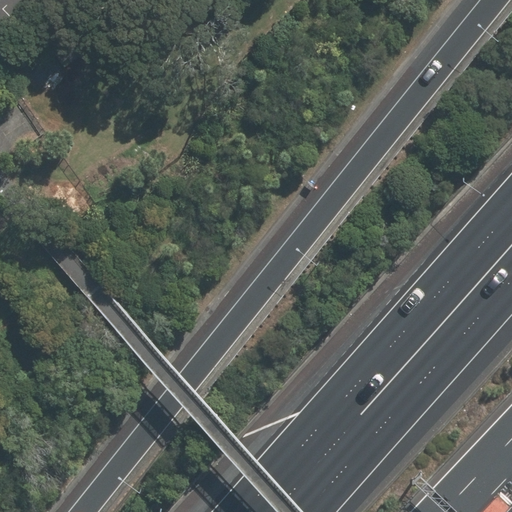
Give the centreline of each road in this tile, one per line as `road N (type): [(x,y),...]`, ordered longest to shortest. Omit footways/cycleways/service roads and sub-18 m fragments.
road 1 (motorway): [(70,511),(481,0)]
road 2 (motorway): [(292,511),(511,270)]
